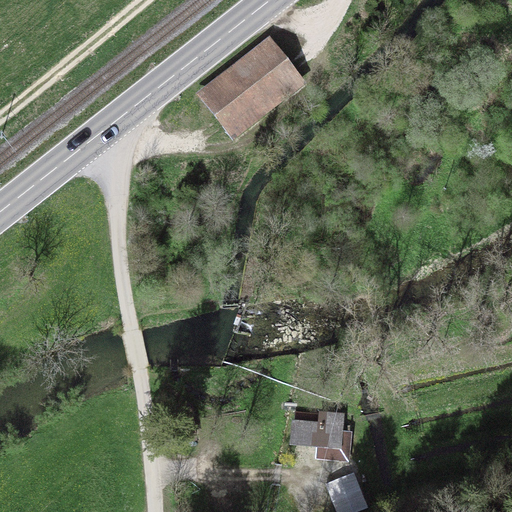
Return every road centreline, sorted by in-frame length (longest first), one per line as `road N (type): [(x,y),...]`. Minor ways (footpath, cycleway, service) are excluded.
road 1 (track): [(109,131),(129,316),(164,511)]
road 2 (primary): [(274,0),(0,217)]
road 3 (track): [(154,0),(0,123)]
